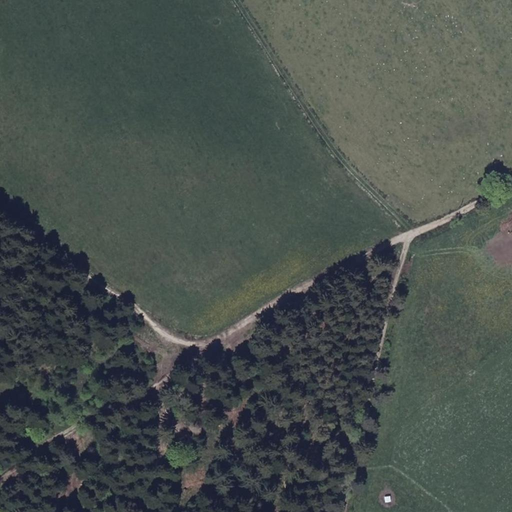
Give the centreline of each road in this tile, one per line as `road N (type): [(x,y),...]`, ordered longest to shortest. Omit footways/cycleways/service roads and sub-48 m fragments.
road 1 (track): [(511,184),(206,345),(0,480)]
road 2 (track): [(341,511),(403,241)]
road 3 (track): [(0,217),(161,333),(206,345)]
